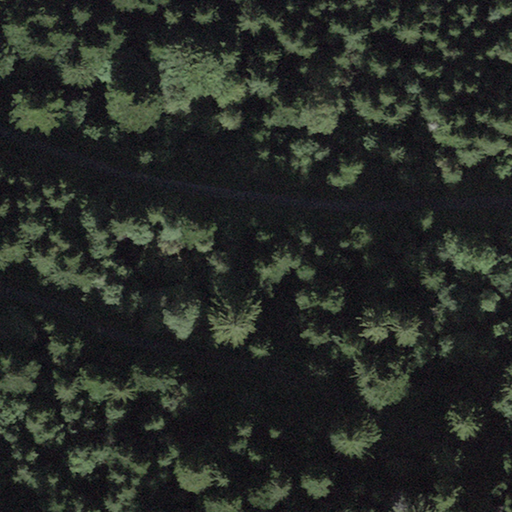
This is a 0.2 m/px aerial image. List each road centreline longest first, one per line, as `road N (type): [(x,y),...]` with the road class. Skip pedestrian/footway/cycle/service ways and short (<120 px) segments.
road 1 (track): [(0,295),(112,338),(324,392),(511,458)]
road 2 (track): [(0,116),(224,188),(511,203)]
